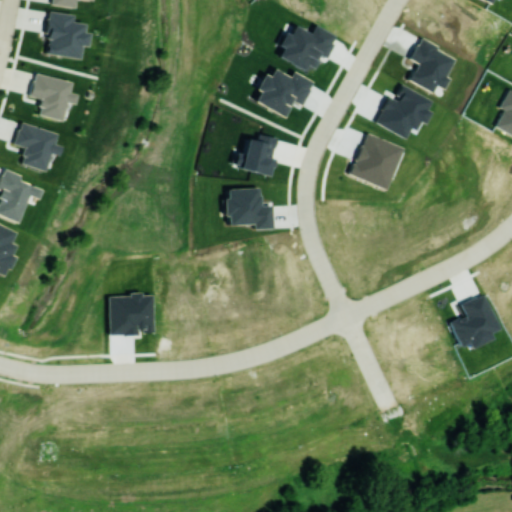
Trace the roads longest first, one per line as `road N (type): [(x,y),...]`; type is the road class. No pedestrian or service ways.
road 1 (residential): [(106,372),(244,358),(397,291)]
road 2 (residential): [(387,405),(312,238),(305,206),(312,152)]
road 3 (residential): [(320,135),(396,0)]
